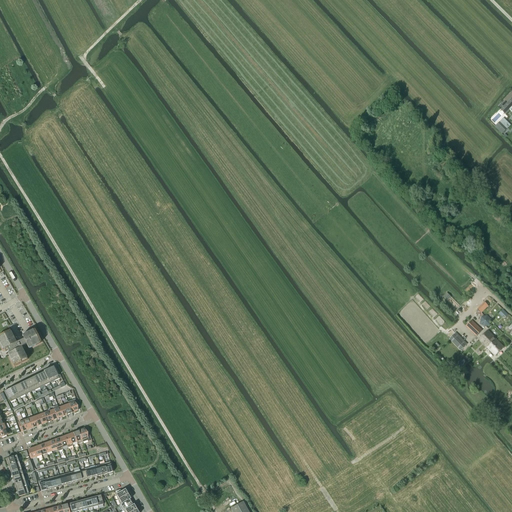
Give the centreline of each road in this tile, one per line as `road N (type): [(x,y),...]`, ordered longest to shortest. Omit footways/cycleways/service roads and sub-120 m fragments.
road 1 (track): [(50,0),(82,60),(356,440),(359,457),(319,485),(338,511)]
road 2 (residential): [(12,509),(128,476)]
